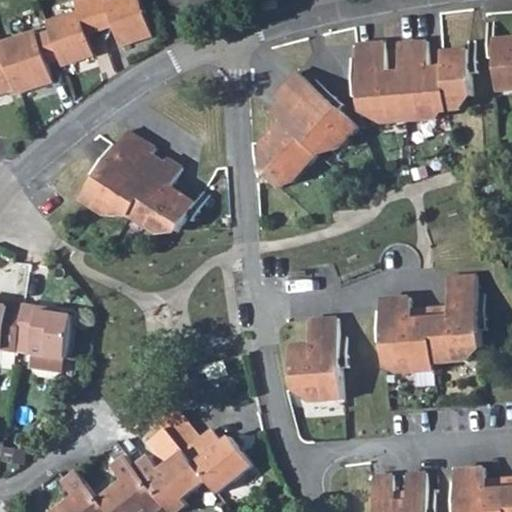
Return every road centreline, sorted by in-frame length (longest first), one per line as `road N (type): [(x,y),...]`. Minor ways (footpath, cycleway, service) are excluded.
road 1 (residential): [(236,37),(110,98),(0,189)]
road 2 (residential): [(236,37),(263,314)]
road 3 (residential): [(490,447),(298,459)]
road 4 (residential): [(385,0),(236,37)]
road 5 (residential): [(263,314),(280,412),(298,459)]
road 6 (residential): [(263,314),(405,273)]
